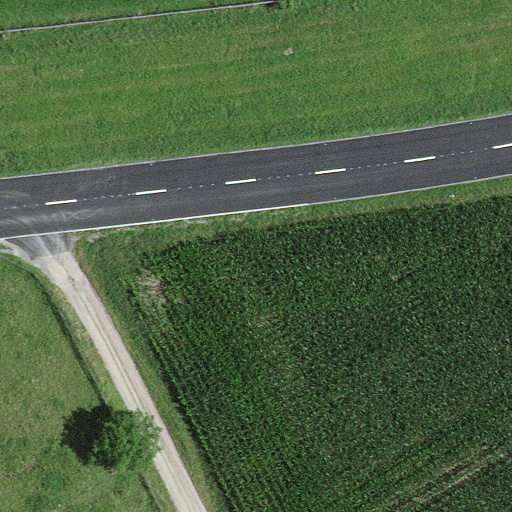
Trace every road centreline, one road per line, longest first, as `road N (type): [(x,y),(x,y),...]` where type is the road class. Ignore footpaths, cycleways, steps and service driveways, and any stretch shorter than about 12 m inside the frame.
road 1 (primary): [(511,145),(401,166),(0,213)]
road 2 (track): [(26,211),(185,511)]
